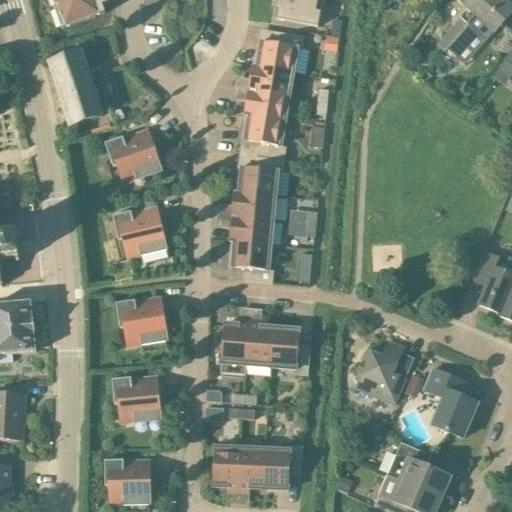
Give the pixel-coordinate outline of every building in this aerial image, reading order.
[(57,0),(59,6),(54,8),(62,30),(106,14),(103,6),(111,3),(110,0),(57,0)] [(280,0),(277,20),(318,28),(321,13),(317,12),(318,0),(280,0)] [(445,52),(491,0),(458,0),(470,10),(438,46),(445,52)] [(464,69),(494,34),(511,13),(511,10),(500,0),(491,0),(445,52),(464,69)] [(342,23),(334,21),(332,34),(340,36),(342,23)] [(303,51),(305,38),(277,33),(275,45),(262,43),(260,54),(257,53),(254,68),(294,75),(298,50),(303,51)] [(337,52),(340,39),(329,37),(326,50),(337,52)] [(511,51),(493,79),(505,87),(511,77),(511,51)] [(72,125),(102,116),(82,54),(52,63),(72,125)] [(290,99),(294,75),(254,68),(252,81),(256,82),(254,93),(290,99)] [(0,86),(10,84),(6,70),(0,71),(0,86)] [(329,105),(330,102),(331,90),(322,88),(321,104),(329,105)] [(286,123),(290,99),(254,93),(252,103),(249,102),(246,117),(286,123)] [(329,116),(329,113),(329,105),(321,104),(320,114),(329,116)] [(247,131),(243,155),(280,161),(286,123),(246,117),(244,130),(247,131)] [(113,171),(120,168),(125,183),(161,171),(148,133),(124,141),(123,140),(104,146),(113,171)] [(280,161),(243,155),(241,180),(238,180),(236,194),(276,198),(280,161)] [(274,223),(276,198),(236,194),(235,208),(238,208),(237,219),(274,223)] [(137,215),(135,208),(115,213),(122,240),(124,239),(129,258),(166,249),(156,210),(137,215)] [(317,227),(319,211),(310,211),(309,226),(317,227)] [(272,247),(274,223),(237,219),(237,229),(233,229),(232,244),(272,247)] [(316,237),(317,227),(309,226),(308,236),(316,237)] [(0,239),(0,286),(4,287),(5,285),(2,283),(0,273),(0,261),(20,260),(24,259),(24,257),(20,258),(18,241),(22,240),(22,237),(18,238),(17,238),(17,235),(14,235),(14,238),(0,239)] [(273,285),(274,272),(269,272),(272,247),(232,244),(230,257),(234,258),(233,269),(246,270),(245,282),(273,285)] [(511,289),(511,258),(502,255),(499,260),(489,255),(479,277),(490,282),(480,306),(501,315),(500,317),(501,317),(511,289)] [(299,269),(311,270),(312,257),(300,256),(299,269)] [(129,263),(113,266),(117,283),(132,280),(129,263)] [(511,289),(501,317),(511,322),(511,289)] [(139,304),(138,298),(118,301),(123,328),(126,327),(129,346),(167,340),(160,301),(139,304)] [(0,356),(36,353),(31,305),(0,308),(0,356)] [(221,373),(247,375),(247,367),(250,327),(241,326),(242,320),(225,319),(224,334),(218,334),(217,352),(223,352),(221,373)] [(275,323),(259,322),(259,328),(250,327),(247,367),(271,369),(275,323)] [(301,325),(275,323),(271,369),(297,371),(297,372),(309,373),(312,343),(300,342),(301,325)] [(393,375),(404,349),(389,343),(383,358),(368,352),(359,375),(362,376),(356,390),(395,406),(406,380),(393,375)] [(415,369),(408,385),(420,390),(427,374),(415,369)] [(463,440),(478,405),(464,399),(470,386),(433,370),(424,391),(444,399),(432,427),(463,440)] [(114,408),(121,407),(122,423),(160,420),(157,380),(132,382),(132,380),(112,382),(114,408)] [(244,405),(244,396),(244,394),(233,393),(232,404),(244,405)] [(258,405),(259,394),(244,394),(244,396),(244,405),(258,405)] [(0,395),(0,442),(23,444),(25,397),(0,395)] [(242,419),(242,409),(231,408),(231,418),(242,419)] [(256,419),(257,409),(242,409),(242,419),(256,419)] [(305,413),(294,412),(293,420),(297,424),(304,425),(305,413)] [(389,424),(377,418),(372,428),(385,434),(389,424)] [(388,476),(400,481),(443,499),(452,478),(427,468),(432,457),(402,444),(396,456),(397,456),(388,476)] [(289,492),(290,477),(302,478),(303,448),(291,447),(291,452),(265,450),(263,491),(289,492)] [(210,469),(214,486),(214,488),(239,490),(240,449),(215,448),(215,451),(210,469)] [(263,491),(265,450),(240,449),(239,490),(263,491)] [(104,463),(105,489),(111,488),(112,505),(150,504),(149,463),(124,464),(124,462),(104,463)] [(0,511),(8,511),(11,470),(0,469),(0,511)] [(388,476),(380,496),(379,496),(374,508),(384,511),(408,511),(409,510),(415,511),(437,511),(443,499),(400,481),(388,476)] [(344,494),(349,482),(340,478),(334,490),(344,494)]
